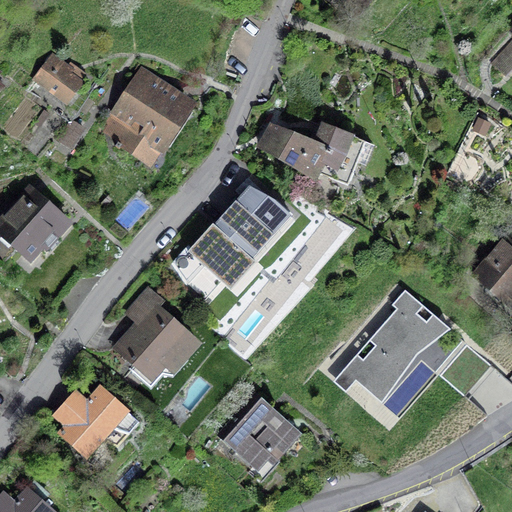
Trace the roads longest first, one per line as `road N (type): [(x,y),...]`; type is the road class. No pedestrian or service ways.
road 1 (residential): [(283,0),(217,161),(0,433)]
road 2 (residential): [(511,420),(404,478),(307,511)]
